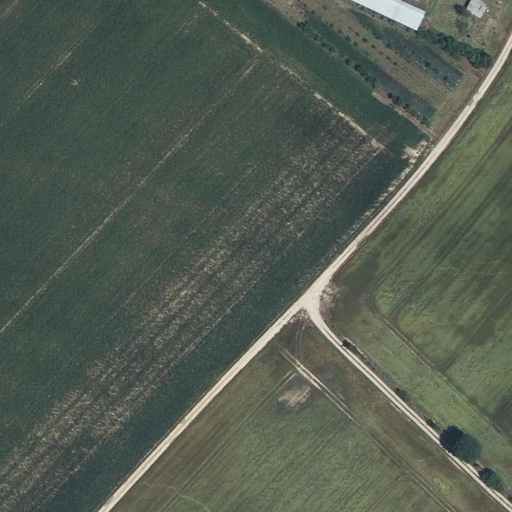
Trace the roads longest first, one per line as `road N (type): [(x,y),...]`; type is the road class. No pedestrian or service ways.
road 1 (track): [(101,511),(457,127),(511,39)]
road 2 (track): [(301,302),(511,507)]
